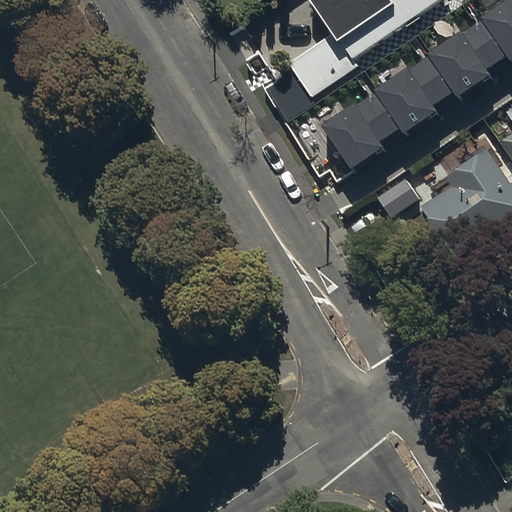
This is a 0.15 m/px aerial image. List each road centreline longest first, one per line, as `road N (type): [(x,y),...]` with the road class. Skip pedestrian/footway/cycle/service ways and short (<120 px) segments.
road 1 (residential): [(137,0),(385,403)]
road 2 (residential): [(228,511),(385,403)]
road 3 (residential): [(385,403),(511,317)]
road 4 (residential): [(385,403),(451,511)]
